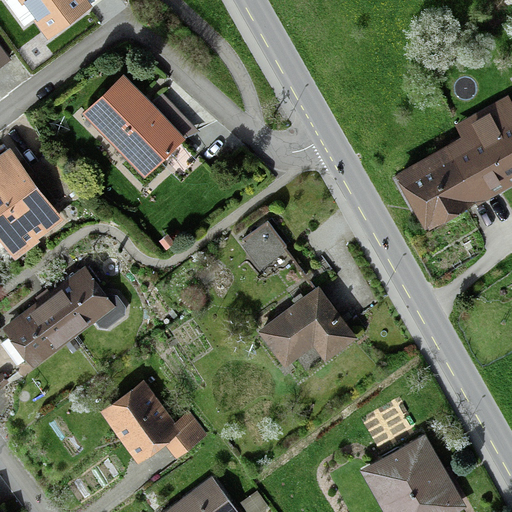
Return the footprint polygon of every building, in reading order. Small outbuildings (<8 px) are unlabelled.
[(47,37),(93,4),(91,1),(93,0),(6,0),(24,24),(34,18),(47,37)] [(0,65),(11,58),(0,42),(0,65)] [(146,170),(192,125),(130,62),(84,106),(146,170)] [(511,97),(395,161),(430,227),(511,182),(511,97)] [(0,208),(38,181),(20,157),(10,144),(0,151),(0,208)] [(24,154),(20,157),(38,181),(54,203),(76,187),(49,151),(31,164),(24,154)] [(54,203),(38,181),(0,208),(0,237),(0,238),(0,237),(0,254),(3,258),(11,252),(15,258),(41,239),(39,236),(65,217),(54,203)] [(270,221),(244,238),(260,261),(286,244),(270,221)] [(62,285),(46,297),(75,335),(95,320),(103,330),(130,310),(114,289),(108,293),(85,263),(60,282),(62,285)] [(295,356),(319,336),(334,353),(368,324),(321,271),(264,320),(295,356)] [(33,367),(75,335),(46,297),(30,309),(27,306),(2,325),(33,367)] [(0,385),(21,370),(4,346),(0,348),(0,385)] [(139,458),(164,440),(176,456),(206,434),(188,409),(176,417),(143,371),(99,403),(139,458)] [(396,511),(442,511),(472,497),(430,418),(365,452),(396,511)] [(164,511),(243,511),(249,507),(216,463),(160,506),(164,511)]
